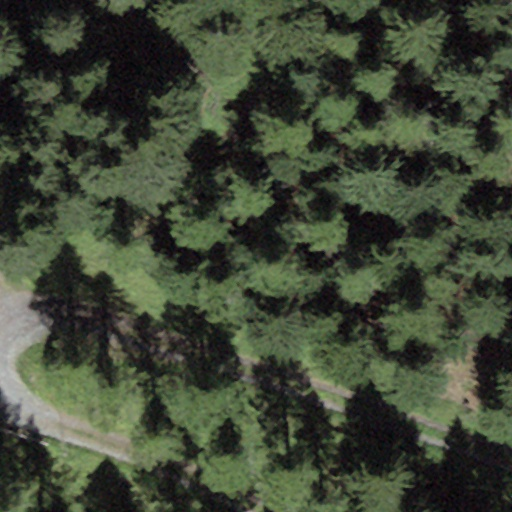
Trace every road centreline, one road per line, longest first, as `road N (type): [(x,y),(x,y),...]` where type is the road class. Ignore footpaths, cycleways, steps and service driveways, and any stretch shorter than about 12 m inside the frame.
road 1 (track): [(0,327),(511,477)]
road 2 (track): [(201,511),(0,400)]
